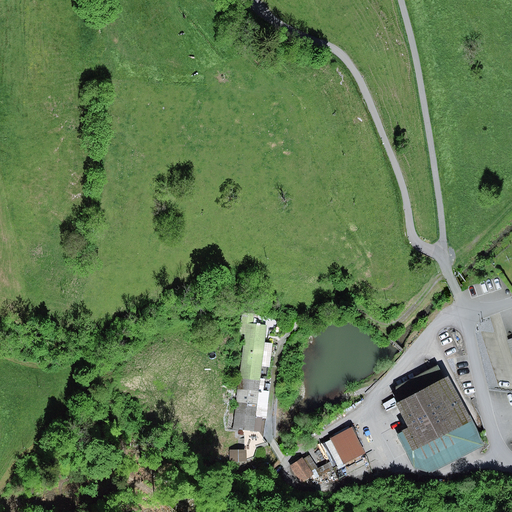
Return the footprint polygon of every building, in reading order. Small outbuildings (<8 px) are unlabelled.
[(256,317),(241,314),(237,336),(243,336),(234,389),(246,391),(239,434),(249,436),(252,415),(260,416),(261,407),(256,407),(263,364),(271,366),(274,346),(266,345),(269,327),(254,325),(256,317)] [(435,366),(389,389),(389,403),(403,430),(389,437),(408,466),(427,469),(478,449),(435,366)] [(353,429),(329,440),(343,469),(367,457),(353,429)] [(246,445),(231,446),(232,458),(247,457),(246,445)] [(303,479),(315,470),(301,453),(289,463),(303,479)]
